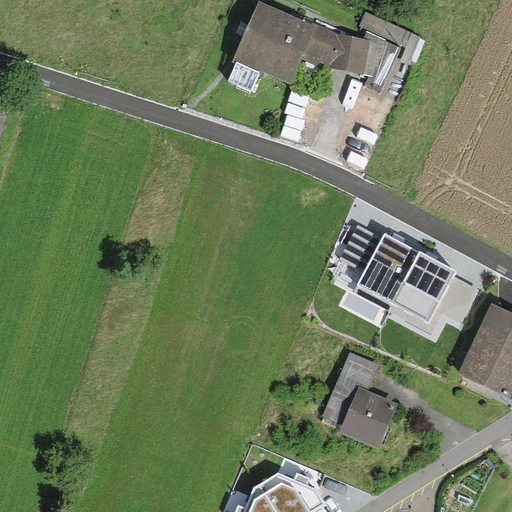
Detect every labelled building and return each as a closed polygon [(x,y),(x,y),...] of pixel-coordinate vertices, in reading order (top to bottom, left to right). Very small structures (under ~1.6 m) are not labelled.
[(310,30),(312,24),(259,3),(236,62),(289,83),(298,61),(310,30)] [(359,74),(364,42),(334,39),(310,30),(298,61),(322,69),(329,69),(359,74)] [(462,326),(479,293),(453,280),(457,274),(433,261),(395,242),(384,236),(381,242),(359,231),(342,263),(365,274),(357,289),(394,308),(388,319),(432,341),(444,317),(462,326)] [(511,315),(491,306),(459,375),(504,396),(508,386),(511,387),(511,315)] [(379,446),(396,404),(370,394),(357,389),(340,431),(379,446)] [(321,511),(326,509),(316,492),(308,489),(311,482),(298,477),(295,485),(277,478),(256,491),(246,511),(240,509),(238,511),(321,511)]
